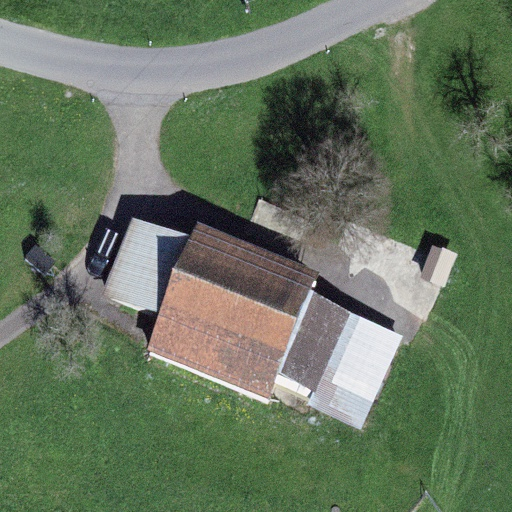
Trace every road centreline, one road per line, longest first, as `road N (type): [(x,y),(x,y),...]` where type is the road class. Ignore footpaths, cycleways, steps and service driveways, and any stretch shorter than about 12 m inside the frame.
road 1 (unclassified): [(376,0),(281,46),(135,92),(0,45)]
road 2 (track): [(135,92),(123,211),(84,295),(0,351)]
